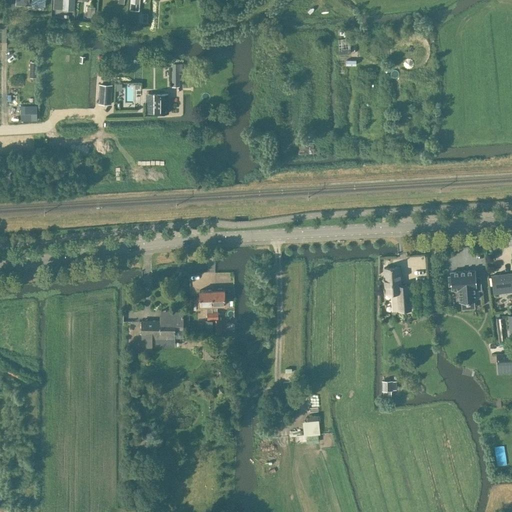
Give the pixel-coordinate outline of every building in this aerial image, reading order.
[(54,0),(54,7),(73,8),(73,0),(54,0)] [(130,0),(129,10),(139,11),(140,0),(130,0)] [(86,7),(86,17),(94,17),(94,7),(86,7)] [(346,39),(338,40),(339,57),(348,56),(346,39)] [(180,87),(180,71),(180,64),(174,63),(174,71),(172,71),(172,87),(180,87)] [(112,85),(100,85),(99,103),(111,104),(112,85)] [(168,112),(168,94),(146,94),(146,112),(168,112)] [(37,106),(22,106),(22,121),(37,120),(37,106)] [(400,283),(399,267),(384,268),(385,293),(397,293),(398,311),(411,310),(409,285),(399,285),(399,283),(400,283)] [(451,276),(448,276),(449,285),(452,285),(452,289),(459,288),(460,301),(476,300),(475,290),(481,290),(480,277),(475,278),(475,270),(451,272),(451,276)] [(511,276),(511,273),(493,275),(495,295),(511,293),(511,276)] [(208,319),(213,319),(213,289),(200,289),(201,305),(208,305),(208,319)] [(225,289),(213,289),(213,319),(218,319),(218,310),(218,305),(225,305),(225,289)] [(184,311),(168,311),(168,316),(161,316),(161,321),(142,320),(142,331),(142,352),(153,352),(153,346),(155,346),(174,346),(175,329),(183,329),(184,311)] [(216,349),(205,349),(205,358),(216,358),(216,349)] [(511,356),(500,357),(502,372),(511,371),(511,356)] [(383,380),(382,380),(382,390),(383,390),(383,396),(391,396),(391,390),(392,390),(397,390),(397,381),(392,381),(392,380),(390,380),(390,378),(384,378),(384,380),(383,380)] [(233,438),(233,421),(208,421),(207,438),(233,438)] [(159,441),(135,441),(135,450),(146,450),(146,453),(156,453),(156,450),(159,450),(159,441)]
